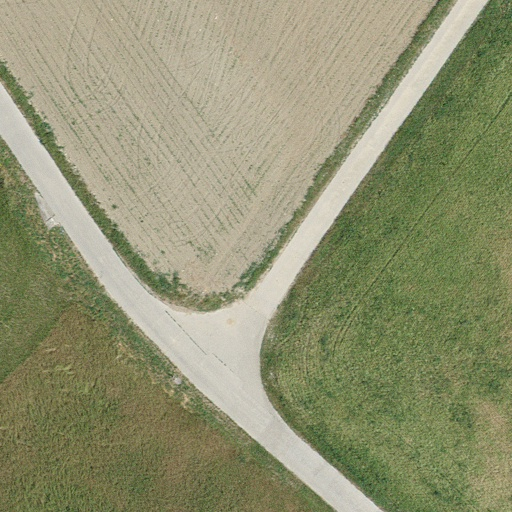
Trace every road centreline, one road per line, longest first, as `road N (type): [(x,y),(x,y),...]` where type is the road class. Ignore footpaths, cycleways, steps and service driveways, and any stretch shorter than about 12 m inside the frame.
road 1 (track): [(0,96),(222,375),(347,511)]
road 2 (track): [(222,375),(496,0)]
